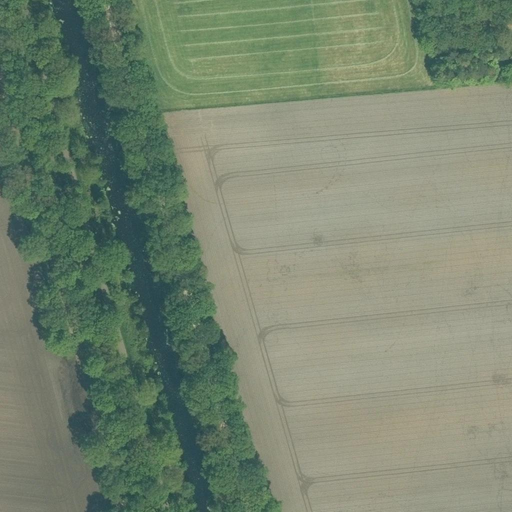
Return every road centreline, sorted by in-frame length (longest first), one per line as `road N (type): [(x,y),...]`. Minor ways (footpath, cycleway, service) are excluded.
road 1 (unclassified): [(21,0),(166,511)]
road 2 (track): [(248,511),(104,0)]
road 3 (track): [(0,71),(123,511)]
